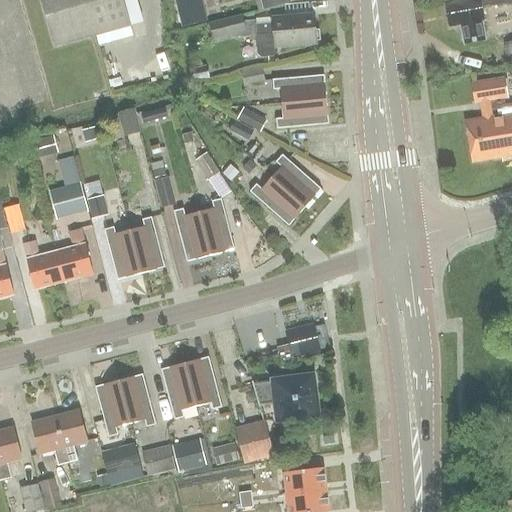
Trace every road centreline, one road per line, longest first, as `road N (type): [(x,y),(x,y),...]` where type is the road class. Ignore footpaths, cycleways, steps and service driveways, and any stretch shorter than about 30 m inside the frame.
road 1 (residential): [(397,252),(0,361)]
road 2 (secondary): [(421,511),(397,252)]
road 3 (secondary): [(397,252),(374,0)]
